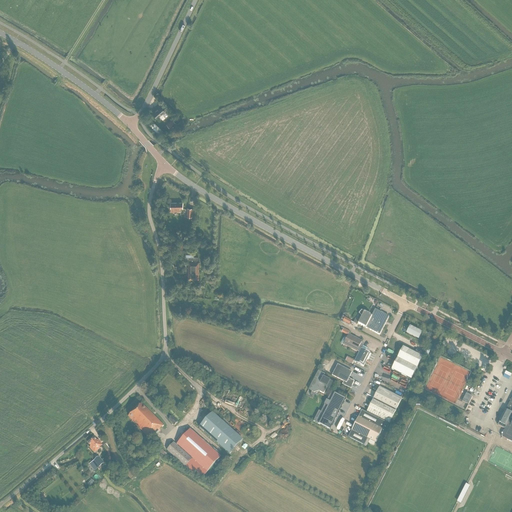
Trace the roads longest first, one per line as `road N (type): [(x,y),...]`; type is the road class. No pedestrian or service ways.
road 1 (unclassified): [(0,505),(164,355),(162,267),(149,213),(164,164)]
road 2 (tertiary): [(405,302),(164,164)]
road 3 (tertiary): [(129,124),(0,32)]
road 4 (unclassified): [(129,124),(195,0)]
